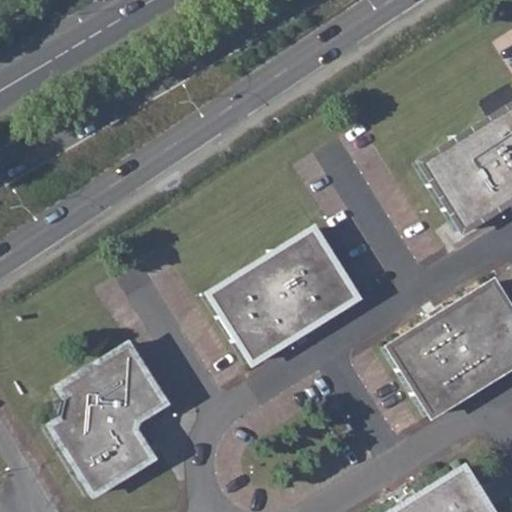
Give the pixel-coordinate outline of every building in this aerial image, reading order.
[(511,100),(411,163),(454,234),(511,197),(511,100)] [(305,229),(199,295),(243,365),(349,299),(305,229)] [(511,325),(485,282),(379,348),(422,418),(511,362),(511,325)] [(119,345),(49,388),(57,402),(54,417),(40,427),(84,497),(144,460),(126,431),(128,423),(156,405),(119,345)] [(316,414),(332,440),(347,430),(332,403),(316,414)] [(481,511),(454,468),(383,511),(481,511)]
